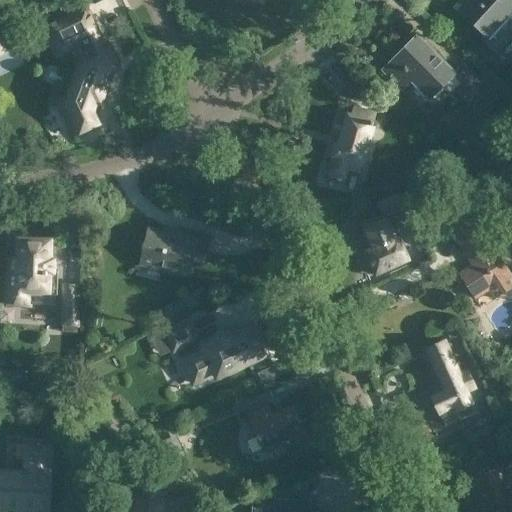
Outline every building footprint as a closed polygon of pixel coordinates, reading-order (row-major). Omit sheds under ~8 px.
[(465,0),(456,10),(484,36),(481,40),(494,52),(511,31),(511,0),(465,0)] [(52,25),(46,27),(47,29),(60,56),(73,50),(79,64),(67,101),(61,104),(75,133),(79,132),(97,123),(91,112),(95,101),(100,102),(106,85),(101,83),(105,73),(117,67),(106,44),(101,47),(96,37),(98,36),(85,9),(55,23),(55,22),(51,24),(52,25)] [(454,75),(417,36),(382,70),(401,89),(410,80),(429,100),(443,85),(451,93),(461,84),(478,101),(482,97),(490,105),(506,90),(485,71),(479,77),(466,64),(454,75)] [(342,96),(366,103),(370,88),(346,81),(342,96)] [(337,138),(336,145),(328,173),(344,178),(347,169),(359,172),(373,122),(372,122),(374,114),(354,109),(352,116),(347,115),(341,139),(337,138)] [(424,181),(408,188),(419,211),(435,204),(424,181)] [(399,195),(398,194),(381,203),(377,204),(376,205),(383,218),(361,228),(364,234),(355,238),(369,268),(374,270),(375,274),(408,259),(394,228),(411,220),(399,194),(399,195)] [(494,252),(473,220),(466,209),(445,222),(473,265),(459,273),(474,297),(489,288),(497,301),(511,290),(511,274),(496,250),(494,252)] [(207,253),(210,239),(180,233),(179,237),(149,230),(141,266),(190,276),(195,251),(207,253)] [(49,241),(19,240),(18,259),(8,258),(8,270),(2,270),(1,294),(7,294),(7,303),(28,303),(29,294),(57,295),(58,272),(53,271),(53,260),(49,260),(49,241)] [(78,286),(64,286),(63,325),(77,325),(78,286)] [(188,320),(164,331),(173,351),(181,347),(186,358),(182,359),(193,383),(215,373),(216,376),(266,354),(263,347),(266,346),(258,329),(255,330),(252,324),(236,331),(234,328),(217,336),(219,339),(203,346),(204,349),(198,352),(193,342),(197,340),(188,320)] [(147,338),(116,353),(123,367),(134,361),(138,370),(158,361),(147,338)] [(460,372),(445,339),(426,347),(445,389),(430,396),(438,413),(441,412),(447,425),(461,419),(459,415),(476,407),(466,384),(475,380),(469,368),(460,372)] [(478,368),(491,378),(499,367),(486,358),(478,368)] [(282,441),(284,445),(307,435),(294,406),(273,415),(269,404),(248,413),(264,449),(282,441)] [(101,408),(86,424),(112,448),(127,432),(101,408)] [(492,429),(501,424),(498,416),(488,421),(492,429)] [(173,443),(168,431),(140,444),(151,453),(173,443)] [(0,506),(46,509),(50,443),(27,442),(26,475),(0,473),(0,506)] [(476,460),(466,465),(472,479),(471,480),(485,511),(495,511),(511,504),(511,457),(503,469),(501,466),(482,475),(476,460)] [(136,485),(134,511),(163,511),(164,486),(136,485)] [(266,499),(265,511),(308,511),(309,501),(266,499)]
